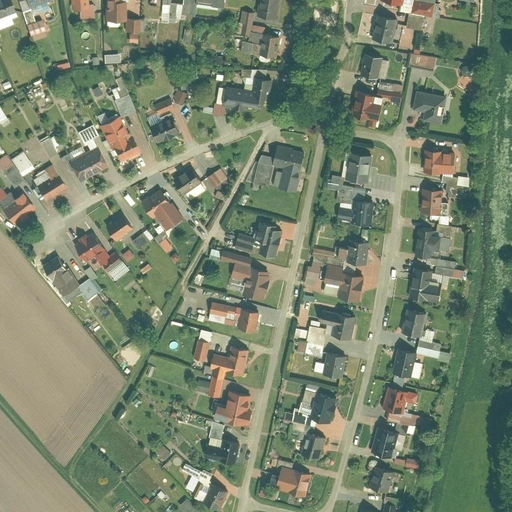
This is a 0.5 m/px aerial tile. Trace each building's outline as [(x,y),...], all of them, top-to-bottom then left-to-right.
[(10,0),(0,0),(0,14),(15,9),(10,0)] [(123,0),(117,0),(116,0),(106,0),(106,19),(125,19),(125,17),(124,0),(123,0)] [(196,0),(183,0),(183,3),(182,12),(195,13),(196,0)] [(278,0),(258,0),(257,15),(277,17),(278,0)] [(434,3),(420,0),(414,0),(412,11),(432,15),(434,3)] [(183,3),(172,1),(170,17),(181,18),(182,12),(183,3)] [(79,17),(94,16),(94,3),(88,4),(88,6),(79,7),(79,17)] [(26,23),(34,20),(30,8),(22,11),(26,23)] [(254,11),(243,10),(240,34),(251,36),(254,11)] [(397,18),(377,14),(372,38),(392,42),(397,18)] [(125,31),(138,31),(138,17),(125,17),(125,19),(125,31)] [(34,20),(26,23),(30,34),(45,30),(41,18),(34,20)] [(132,32),(131,41),(140,42),(141,34),(132,32)] [(278,34),(262,32),(259,54),(276,56),(278,34)] [(439,56),(422,54),(422,48),(415,48),(413,64),(438,67),(439,56)] [(382,56),(366,53),(362,74),(378,77),(382,56)] [(119,86),(112,89),(117,99),(129,93),(121,76),(116,79),(119,86)] [(261,107),(263,97),(268,98),(272,79),(256,76),(253,90),(227,86),(223,105),(226,105),(233,106),(232,109),(243,110),(243,108),(246,109),(247,105),(261,107)] [(403,85),(381,81),(378,95),(401,99),(403,85)] [(187,92),(179,89),(176,99),(184,102),(187,92)] [(446,95),(415,89),(412,107),(426,110),(424,119),(440,122),(446,95)] [(355,90),(351,114),(370,118),(369,125),(376,126),(380,101),(371,99),(372,93),(355,90)] [(135,108),(129,93),(117,99),(115,100),(121,114),(135,108)] [(172,97),(156,103),(160,114),(176,107),(172,97)] [(2,104),(0,105),(0,121),(0,122),(9,118),(2,104)] [(216,104),(214,113),(224,115),(226,105),(223,105),(216,104)] [(171,112),(148,121),(156,141),(179,132),(171,112)] [(119,115),(100,124),(117,160),(139,150),(130,131),(127,132),(119,115)] [(49,137),(41,141),(49,156),(57,151),(49,137)] [(97,144),(68,159),(79,180),(107,164),(97,144)] [(304,152),(276,146),(275,153),(261,150),(259,161),(283,166),(279,186),(296,190),(304,152)] [(453,151),(425,149),(424,171),(452,173),(453,151)] [(33,166),(22,150),(11,158),(22,174),(33,166)] [(372,154),(350,150),(346,179),(368,182),(372,154)] [(0,157),(0,166),(2,170),(13,164),(6,154),(0,157)] [(13,164),(2,170),(13,186),(23,179),(13,164)] [(52,164),(45,169),(51,178),(58,174),(52,164)] [(192,166),(173,178),(182,193),(201,181),(192,166)] [(221,167),(207,176),(214,185),(228,177),(221,167)] [(38,186),(45,199),(65,187),(58,174),(51,178),(38,186)] [(339,184),(338,200),(352,202),(353,185),(339,184)] [(0,197),(2,201),(10,194),(3,185),(0,187),(0,197)] [(161,187),(141,201),(152,216),(155,214),(165,229),(182,217),(161,187)] [(442,189),(423,188),(420,211),(440,212),(442,189)] [(1,208),(13,224),(35,207),(21,189),(11,197),(13,199),(1,208)] [(374,200),(353,198),(352,208),(351,219),(351,222),(371,224),(374,200)] [(338,218),(351,219),(352,208),(339,207),(338,218)] [(124,212),(107,224),(117,238),(133,226),(124,212)] [(270,223),(259,221),(255,238),(262,240),(260,252),(276,256),(282,230),(269,227),(270,223)] [(168,252),(176,247),(161,225),(157,228),(161,234),(157,236),(168,252)] [(440,231),(418,228),(415,254),(428,256),(429,247),(438,248),(440,231)] [(148,229),(132,240),(138,248),(154,237),(148,229)] [(95,231),(76,243),(86,259),(95,254),(105,247),(95,231)] [(254,236),(239,233),(238,240),(253,243),(254,236)] [(369,240),(348,238),(346,259),(366,262),(369,240)] [(253,243),(238,240),(236,248),(251,251),(253,243)] [(346,247),(337,246),(335,256),(344,257),(346,247)] [(105,247),(95,254),(99,260),(109,254),(105,247)] [(335,250),(314,247),(313,255),(334,258),(335,250)] [(130,261),(137,255),(132,248),(125,254),(130,261)] [(252,257),(222,250),(220,259),(234,262),(250,266),(252,257)] [(115,279),(129,268),(115,251),(109,254),(99,260),(115,279)] [(62,295),(80,284),(68,265),(66,267),(58,254),(40,266),(49,279),(51,278),(62,295)] [(454,274),(456,260),(437,258),(435,271),(454,274)] [(312,265),(308,265),(306,275),(319,277),(322,263),(313,261),(312,265)] [(250,266),(234,262),(231,277),(246,280),(243,294),(263,298),(270,270),(250,266)] [(343,266),(327,263),(324,280),(340,283),(342,271),(343,266)] [(432,268),(415,266),(410,297),(438,301),(441,284),(430,283),(432,268)] [(363,274),(342,271),(340,283),(338,296),(359,300),(363,274)] [(90,278),(80,284),(89,298),(99,291),(90,278)] [(235,306),(212,301),(209,312),(226,315),(227,312),(234,313),(235,306)] [(259,310),(243,307),(238,328),(254,331),(259,310)] [(425,312),(407,308),(402,330),(420,334),(425,312)] [(320,321),(333,323),(335,312),(322,310),(320,321)] [(350,339),(355,314),(336,310),(335,312),(333,323),(331,335),(350,339)] [(327,327),(309,324),(306,340),(324,344),(327,327)] [(436,356),(439,342),(419,337),(416,351),(436,356)] [(210,342),(198,339),(193,357),(205,360),(210,342)] [(324,344),(306,340),(304,351),(322,354),(324,344)] [(243,375),(248,349),(231,345),(228,356),(225,371),(243,375)] [(416,351),(399,347),(393,371),(410,375),(416,351)] [(346,354),(327,351),(323,372),(342,376),(346,354)] [(225,371),(228,356),(213,353),(210,368),(213,368),(225,371)] [(424,375),(426,361),(419,360),(417,374),(424,375)] [(220,396),(225,371),(213,368),(210,381),(208,391),(208,393),(220,396)] [(208,391),(210,381),(199,378),(197,388),(208,391)] [(408,389),(389,385),(383,406),(389,408),(403,411),(408,389)] [(251,394),(229,390),(228,398),(226,398),(225,406),(216,405),(213,418),(245,424),(251,394)] [(334,395),(317,390),(310,416),(328,421),(334,395)] [(386,419),(414,425),(416,414),(403,411),(389,408),(386,419)] [(288,410),(287,419),(295,420),(296,411),(288,410)] [(224,423),(213,421),(210,435),(221,437),(224,423)] [(397,429),(379,425),(373,450),(391,454),(393,445),(396,431),(397,429)] [(326,435),(307,430),(301,453),(319,458),(326,435)] [(393,445),(402,448),(405,433),(396,431),(393,445)] [(239,441),(222,438),(221,446),(218,459),(234,462),(239,441)] [(218,459),(221,446),(208,443),(205,456),(218,459)] [(158,451),(166,459),(174,452),(166,444),(158,451)] [(409,464),(424,467),(425,460),(410,457),(409,464)] [(203,502),(212,483),(208,481),(211,474),(187,463),(183,471),(189,474),(187,478),(196,482),(190,496),(203,502)] [(311,472),(281,465),(276,487),(306,494),(311,472)] [(395,469),(376,465),(370,486),(390,491),(395,469)] [(228,490),(212,483),(203,502),(219,509),(228,490)] [(272,497),(274,487),(264,484),(261,495),(272,497)] [(385,510),(388,511),(396,511),(403,498),(392,493),(385,510)]
